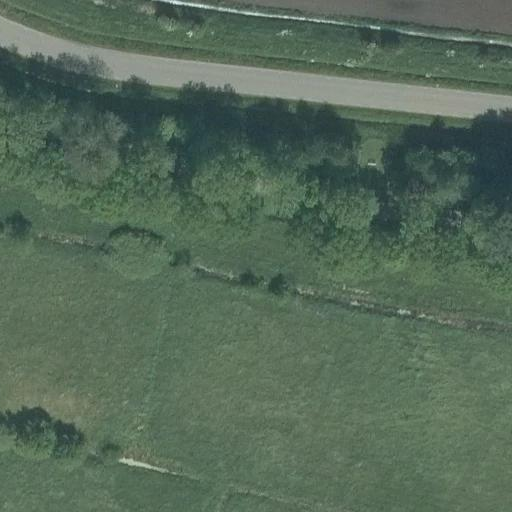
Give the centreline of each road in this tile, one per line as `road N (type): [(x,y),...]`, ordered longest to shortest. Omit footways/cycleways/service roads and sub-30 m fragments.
road 1 (unclassified): [(511,226),(359,209),(0,122)]
road 2 (tertiary): [(511,113),(101,71),(0,37)]
